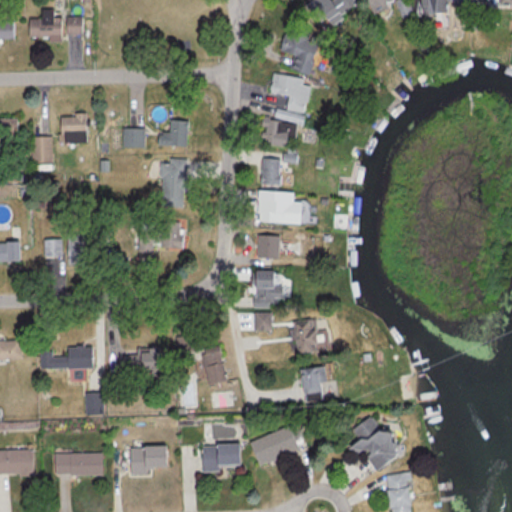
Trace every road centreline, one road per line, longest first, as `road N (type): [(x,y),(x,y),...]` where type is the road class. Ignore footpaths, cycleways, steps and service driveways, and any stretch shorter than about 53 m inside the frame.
road 1 (residential): [(246,0),(225,243),(215,274),(180,293),(0,301)]
road 2 (residential): [(237,74),(0,79)]
